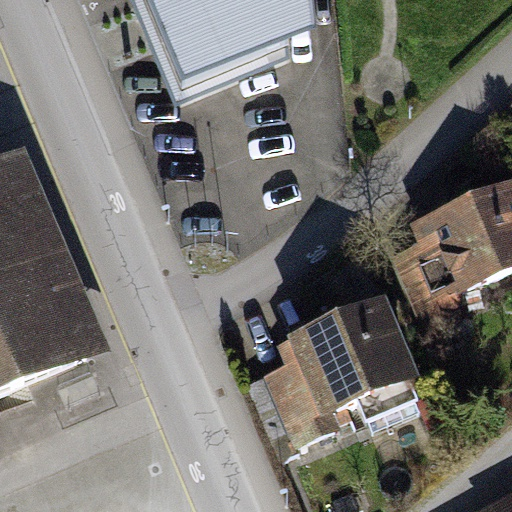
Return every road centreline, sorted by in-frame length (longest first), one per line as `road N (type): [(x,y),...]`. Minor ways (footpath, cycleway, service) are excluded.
road 1 (residential): [(169,335),(210,315),(384,183),(511,64)]
road 2 (residential): [(26,0),(169,335)]
road 3 (residential): [(169,335),(238,511)]
